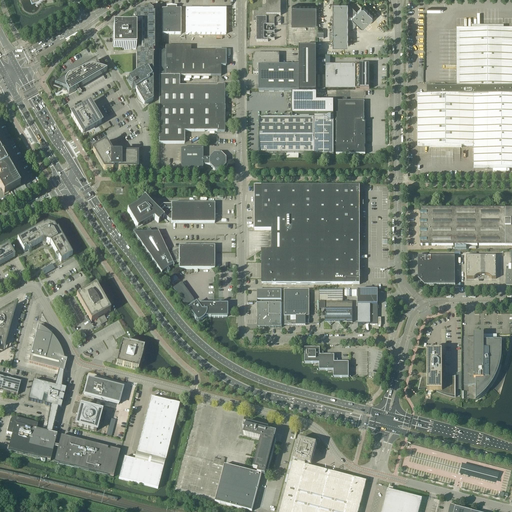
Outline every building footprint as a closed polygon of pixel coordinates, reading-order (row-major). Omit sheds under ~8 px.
[(274,25),(274,18),(275,18),(276,17),(277,16),(277,15),(281,15),(281,2),(266,2),(266,5),(262,5),(262,9),(258,9),(258,12),(254,12),(254,22),(257,22),(257,42),(268,42),(268,40),(264,40),(264,33),(264,25),(274,25)] [(364,7),(361,7),(356,13),(354,11),(355,11),(348,4),(348,2),(333,2),(333,46),(348,46),(348,30),(352,27),(353,27),(354,26),(354,24),(356,22),(361,27),(364,27),(373,18),(373,16),(364,7)] [(316,25),(316,6),(292,6),(292,25),(316,25)] [(149,7),(147,10),(146,12),(145,11),(144,11),(143,10),(142,10),(141,10),(140,10),(140,11),(139,11),(138,11),(137,12),(136,13),(135,14),(134,15),(134,16),(134,17),(134,18),(134,19),(134,20),(134,21),(135,21),(135,22),(136,22),(136,23),(137,23),(138,23),(139,23),(140,23),(141,22),(142,22),(142,53),(141,53),(140,53),(140,52),(139,52),(138,52),(138,53),(137,53),(136,54),(136,55),(136,75),(137,75),(131,79),(130,77),(130,78),(128,80),(129,83),(133,88),(132,89),(133,88),(135,92),(136,91),(136,92),(136,94),(144,107),(153,102),(153,87),(153,56),(154,56),(154,55),(153,55),(153,54),(153,53),(153,51),(154,51),(154,15),(153,15),(153,12),(151,10),(152,9),(149,7)] [(162,34),(177,34),(181,34),(181,9),(167,9),(162,9),(162,34)] [(226,9),(186,9),(186,34),(226,34),(226,9)] [(136,50),(136,27),(113,27),(113,37),(115,37),(115,40),(113,40),(113,43),(113,46),(113,50),(121,50),(130,50),(136,50)] [(511,29),(459,29),(457,29),(457,88),(427,88),(427,95),(417,95),(417,146),(474,146),(474,168),(511,167),(511,29)] [(226,51),(215,51),(191,51),(191,46),(166,46),(166,51),(159,51),(159,76),(180,76),(221,76),(221,66),(226,66),(226,51)] [(299,47),(299,66),(279,66),(279,55),(279,54),(254,54),(253,55),(253,61),(254,62),(254,63),(253,64),(253,73),(254,74),(259,74),(259,92),(299,92),(316,92),(316,47),(299,47)] [(103,74),(96,61),(55,85),(66,90),(69,95),(77,90),(78,92),(81,90),(79,88),(103,74)] [(325,65),(325,90),(364,90),(369,90),(369,83),(369,81),(369,65),(325,65)] [(180,76),(159,76),(159,144),(184,144),(184,132),(217,132),(225,132),(225,112),(225,106),(225,86),(217,86),(180,86),(180,76)] [(316,102),(316,94),(292,94),(292,118),(259,118),(259,154),(314,154),(314,155),(317,155),(328,155),(334,155),(334,116),(328,116),(328,115),(334,115),(334,102),(316,102)] [(364,102),(336,102),(336,155),(365,155),(365,121),(364,121),(364,102)] [(77,111),(75,113),(71,115),(82,134),(86,132),(87,131),(101,123),(98,117),(94,109),(90,103),(77,111)] [(108,122),(102,126),(104,130),(111,127),(108,122)] [(98,148),(97,149),(93,151),(104,170),(137,170),(137,164),(136,164),(136,162),(137,162),(137,156),(133,156),(119,156),(119,155),(118,155),(118,154),(117,154),(116,154),(115,154),(114,154),(113,154),(112,155),(105,144),(100,147),(101,147),(98,149),(98,148)] [(226,165),(226,158),(221,153),(214,153),(209,158),(203,158),(203,149),(181,149),(181,171),(203,171),(203,165),(209,165),(214,170),(221,170),(226,165)] [(0,177),(0,178),(1,178),(2,179),(0,180),(0,188),(1,190),(4,196),(21,186),(18,182),(6,161),(5,161),(3,158),(4,157),(1,153),(0,153),(0,152),(0,177)] [(271,230),(271,235),(330,235),(330,285),(360,285),(360,186),(255,186),(255,230),(271,230)] [(163,205),(162,207),(157,211),(144,198),(144,199),(137,206),(128,212),(128,211),(127,211),(136,227),(137,229),(138,229),(138,228),(154,219),(158,223),(159,223),(158,222),(163,217),(163,218),(164,218),(162,216),(163,215),(169,221),(171,221),(171,223),(214,223),(214,204),(171,204),(171,205),(163,205)] [(511,208),(505,209),(421,209),(421,246),(511,245),(511,208)] [(58,230),(57,231),(55,227),(47,225),(44,227),(43,226),(17,241),(24,252),(28,250),(29,252),(32,251),(30,248),(42,242),(50,244),(51,244),(57,256),(55,257),(56,259),(59,258),(61,262),(69,257),(72,256),(58,230)] [(133,233),(136,236),(162,273),(166,270),(167,270),(167,271),(167,272),(168,272),(169,272),(170,271),(170,270),(169,270),(169,269),(168,268),(173,266),(174,266),(173,264),(179,264),(179,269),(214,269),(214,246),(179,246),(179,248),(175,248),(173,248),(173,249),(172,249),(172,250),(172,251),(172,252),(168,254),(164,246),(158,232),(158,233),(151,232),(150,231),(149,230),(148,230),(148,231),(147,232),(147,233),(134,233),(134,232),(133,233)] [(261,285),(272,285),(330,285),(330,235),(271,235),(271,251),(261,251),(261,285)] [(0,265),(15,257),(12,253),(8,246),(0,250),(0,265)] [(418,279),(425,285),(455,285),(455,256),(418,257),(418,279)] [(496,279),(496,256),(466,256),(466,279),(474,279),(475,277),(476,277),(477,276),(479,275),(480,275),(481,275),(485,275),(486,275),(488,276),(489,276),(490,277),(492,279),(496,279)] [(52,264),(42,270),(44,274),(45,275),(55,269),(52,264)] [(198,323),(206,317),(227,317),(227,305),(221,305),(221,302),(218,302),(218,305),(217,304),(215,304),(215,305),(197,305),(196,303),(194,300),(181,283),(173,289),(186,306),(188,309),(198,323)] [(96,286),(76,297),(87,316),(86,317),(86,316),(90,324),(90,323),(91,322),(110,311),(96,286)] [(263,290),(257,290),(257,301),(259,301),(262,301),(272,301),(273,301),(273,303),(276,303),(276,301),(282,301),(282,290),(272,290),(263,290)] [(309,290),(284,290),(284,325),(296,325),(296,326),(306,326),(306,324),(309,324),(309,290)] [(325,323),(328,323),(331,325),(334,323),(339,323),(340,324),(341,323),(352,323),(352,302),(343,302),(343,290),(319,290),(319,302),(325,302),(325,323)] [(358,290),(358,324),(370,324),(370,325),(378,325),(378,291),(358,290)] [(259,303),(257,303),(257,328),(276,328),(282,328),(282,303),(276,303),(273,303),(262,303),(262,301),(259,301),(259,303)] [(0,343),(4,350),(17,304),(0,313),(0,343)] [(38,327),(29,363),(59,370),(64,372),(67,359),(64,359),(64,357),(63,354),(61,349),(59,345),(57,341),(54,338),(53,336),(52,335),(52,331),(45,329),(41,327),(38,325),(38,327)] [(502,341),(484,341),(484,334),(474,335),(474,338),(464,338),(464,385),(476,385),(476,401),(481,397),(485,392),(490,386),(494,379),(498,372),(500,365),(501,357),(501,353),(502,341)] [(120,349),(118,356),(118,358),(117,364),(123,366),(132,368),(138,370),(140,363),(140,362),(142,354),(144,348),(137,346),(138,346),(128,344),(122,342),(120,349)] [(434,349),(434,350),(434,351),(427,351),(427,373),(428,373),(428,374),(428,378),(426,378),(424,378),(423,378),(422,379),(421,379),(418,390),(420,389),(421,389),(423,389),(424,389),(426,389),(427,389),(427,391),(437,391),(441,393),(444,394),(446,395),(448,395),(450,396),(453,397),(455,397),(455,377),(453,377),(450,378),(448,378),(446,378),(442,378),(442,376),(444,376),(444,373),(442,373),(442,351),(437,351),(437,350),(437,349),(436,349),(436,348),(435,348),(434,348),(434,349)] [(334,356),(320,356),(320,349),(305,349),(305,364),(319,363),(319,371),(334,371),(334,377),(348,377),(348,363),(334,363),(334,356)] [(64,396),(62,395),(62,394),(65,394),(66,389),(64,388),(62,388),(64,372),(59,370),(55,386),(33,381),(28,400),(42,404),(42,403),(45,404),(50,406),(46,432),(52,433),(58,408),(59,408),(61,409),(62,403),(60,402),(60,401),(63,401),(64,396)] [(3,378),(0,376),(0,390),(3,391),(17,395),(21,382),(6,379),(3,378)] [(119,404),(123,388),(108,384),(106,385),(104,384),(103,383),(88,379),(84,395),(119,404)] [(165,461),(176,418),(180,404),(150,397),(134,460),(124,457),(119,479),(158,489),(165,461)] [(82,406),(81,406),(80,407),(81,407),(80,410),(79,411),(80,411),(79,414),(78,414),(79,415),(78,417),(78,418),(77,421),(77,422),(76,425),(76,426),(77,426),(80,427),(81,427),(84,428),(88,429),(91,430),(92,430),(95,431),(96,431),(97,430),(96,430),(97,427),(98,427),(97,426),(98,424),(99,423),(98,423),(99,420),(100,419),(99,419),(100,416),(100,415),(101,412),(102,411),(100,411),(97,411),(97,410),(93,410),(93,409),(89,409),(90,408),(89,408),(86,408),(86,407),(85,407),(82,407),(82,406)] [(36,429),(38,424),(16,418),(15,418),(14,418),(13,418),(13,419),(12,419),(11,420),(10,421),(10,422),(7,433),(12,435),(8,450),(50,461),(57,435),(52,433),(46,432),(36,429)] [(247,422),(246,425),(244,424),(243,429),(245,429),(244,434),(261,439),(253,469),(258,470),(258,473),(225,465),(215,502),(252,511),(262,475),(265,475),(266,472),(268,472),(276,440),(275,440),(277,433),(268,430),(268,427),(247,422)] [(61,436),(54,462),(113,477),(120,451),(61,436)] [(279,511),(358,511),(366,481),(309,466),(309,464),(311,465),(317,444),(299,439),(293,460),(295,461),(294,462),(293,462),(279,511)] [(418,511),(422,499),(388,490),(381,511),(418,511)]
